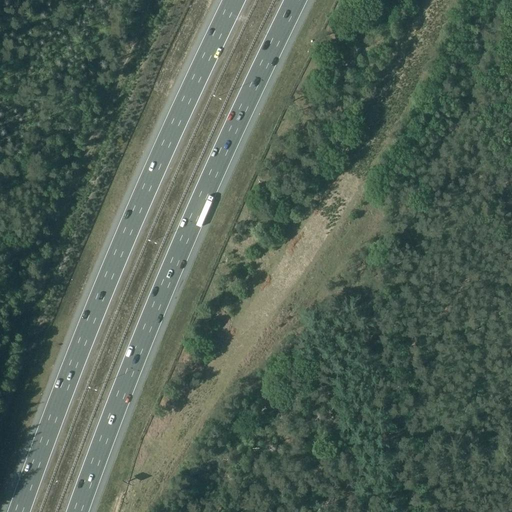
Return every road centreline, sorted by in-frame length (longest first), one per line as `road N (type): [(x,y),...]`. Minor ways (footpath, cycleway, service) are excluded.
road 1 (motorway): [(234,0),(153,173),(18,511)]
road 2 (motorway): [(78,511),(195,213),(293,0)]
